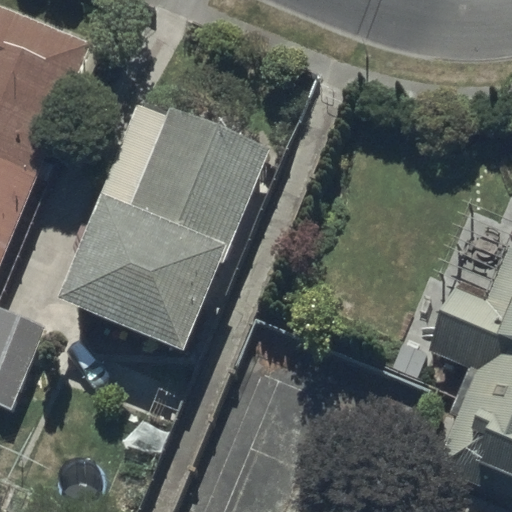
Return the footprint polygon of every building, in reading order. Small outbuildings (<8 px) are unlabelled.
[(0,161),(38,177),(92,45),(0,7),(0,161)] [(187,356),(272,151),(172,110),(131,208),(104,197),(60,303),(187,356)] [(0,271),(38,177),(0,161),(0,271)] [(438,471),(511,501),(511,248),(510,248),(487,304),(457,292),(432,354),(478,373),(438,471)] [(0,310),(0,406),(13,412),(47,329),(0,310)]
